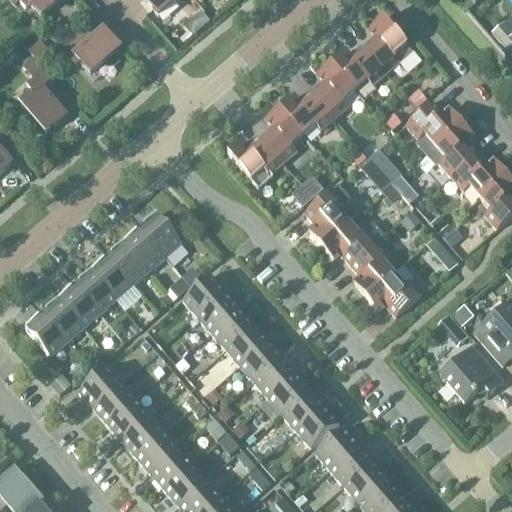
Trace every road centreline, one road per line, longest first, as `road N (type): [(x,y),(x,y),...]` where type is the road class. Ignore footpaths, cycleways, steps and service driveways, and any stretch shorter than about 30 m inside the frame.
road 1 (residential): [(499,511),(249,225),(203,199),(151,142)]
road 2 (residential): [(0,272),(151,142)]
road 3 (residential): [(511,143),(392,0)]
road 4 (residential): [(102,511),(0,393)]
road 5 (residential): [(102,0),(195,108)]
road 6 (residential): [(195,108),(292,17)]
